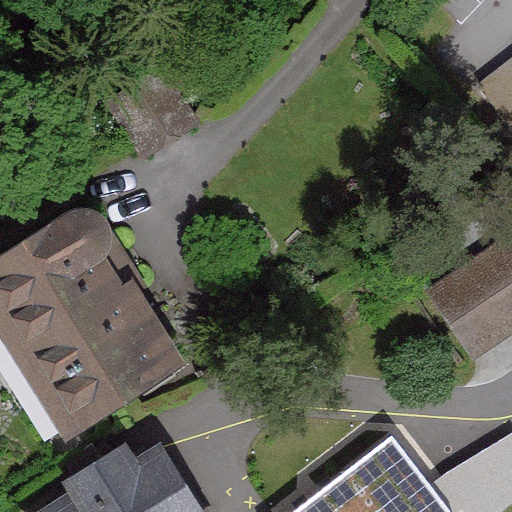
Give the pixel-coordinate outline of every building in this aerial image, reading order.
[(0,258),(0,361),(49,439),(169,364),(74,213),(0,258)] [(511,236),(423,296),(465,359),(511,327),(511,236)] [(469,511),(491,511),(511,496),(511,419),(441,476),(469,511)] [(447,511),(391,439),(296,511),(447,511)] [(125,466),(114,449),(9,511),(196,511),(156,447),(125,466)]
